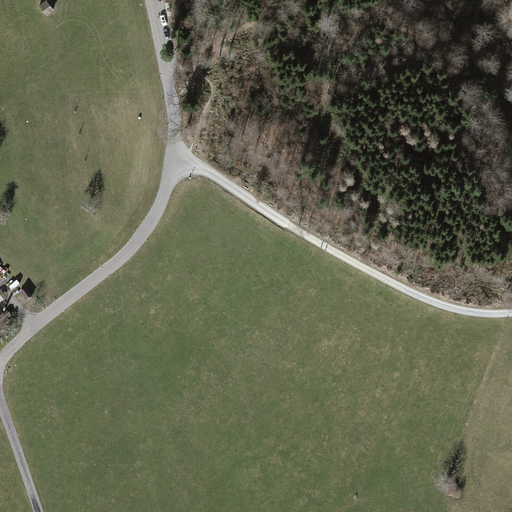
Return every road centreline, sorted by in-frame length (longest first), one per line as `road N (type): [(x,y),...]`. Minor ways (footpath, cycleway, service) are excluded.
road 1 (unclassified): [(0,361),(139,239),(165,192),(173,111),(150,0)]
road 2 (track): [(511,310),(470,311),(421,297),(355,266),(214,175),(173,164)]
road 3 (track): [(0,394),(38,511)]
